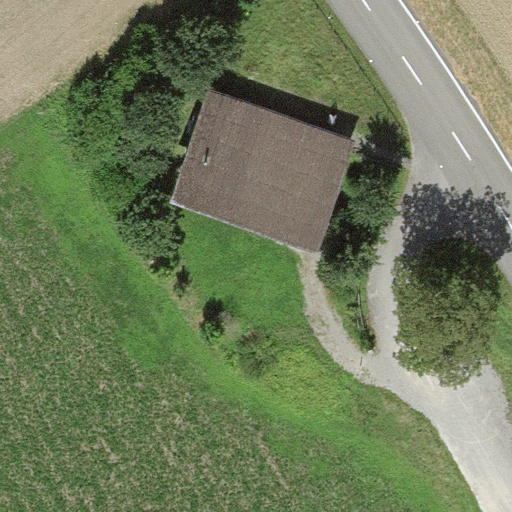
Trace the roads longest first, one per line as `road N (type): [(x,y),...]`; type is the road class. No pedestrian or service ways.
road 1 (track): [(455,139),(419,166),(397,215),(382,260),(381,317),(473,511)]
road 2 (tertiary): [(360,0),(511,232)]
